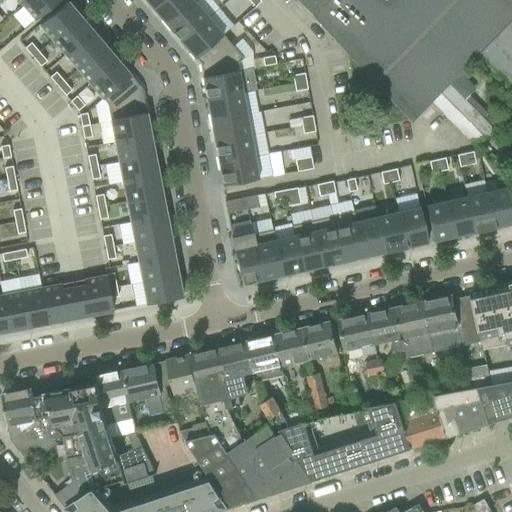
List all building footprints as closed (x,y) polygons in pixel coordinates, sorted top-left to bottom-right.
[(28,0),(25,4),(22,6),(35,21),(58,0),(28,0)] [(160,0),(143,0),(151,8),(160,0)] [(152,7),(151,8),(165,25),(195,0),(160,0),(156,4),(152,7)] [(210,0),(195,0),(165,25),(180,43),(208,19),(219,9),(210,0)] [(296,0),(311,17),(329,0),(296,0)] [(329,0),(311,17),(328,35),(370,0),(329,0)] [(511,0),(370,0),(328,35),(410,123),(430,103),(448,84),(462,70),(476,55),(511,17),(511,0)] [(39,25),(52,41),(53,39),(80,17),(66,1),(39,25)] [(80,17),(53,39),(52,41),(65,56),(67,54),(93,32),(81,19),(80,17)] [(511,17),(476,55),(511,92),(511,17)] [(194,60),(222,36),(208,19),(180,43),(194,60)] [(93,32),(67,54),(65,56),(78,71),(80,70),(88,63),(106,48),(94,33),(93,32)] [(199,65),(201,77),(237,71),(236,64),(242,59),(222,36),(194,60),(199,65)] [(24,48),(32,57),(38,52),(30,43),(24,48)] [(91,87),(93,85),(107,73),(119,63),(106,48),(88,63),(80,70),(78,71),(91,87)] [(32,57),(40,67),(46,61),(38,52),(32,57)] [(273,56),(262,58),(263,67),(275,64),(273,56)] [(104,102),(107,100),(127,83),(132,78),(119,63),(107,73),(93,85),(91,87),(104,102)] [(462,70),(448,84),(464,100),(475,89),(465,79),(468,76),(462,70)] [(241,92),(237,71),(201,77),(205,99),(241,92)] [(49,77),(57,87),(63,81),(55,72),(49,77)] [(304,74),(292,76),(293,84),(305,81),(304,74)] [(127,83),(107,100),(104,102),(106,105),(110,123),(146,116),(141,88),(132,78),(127,83)] [(57,87),(65,96),(71,90),(63,81),(57,87)] [(295,92),(306,89),(305,81),(293,84),(295,92)] [(448,84),(430,103),(475,147),(493,129),(464,100),(448,84)] [(241,92),(205,99),(209,121),(245,114),(241,92)] [(75,96),(70,101),(77,110),(83,105),(75,96)] [(210,120),(209,121),(213,142),(249,136),(264,133),(260,111),(245,114),(210,120)] [(86,113),(78,114),(81,127),(89,125),(86,113)] [(150,136),(146,116),(110,123),(114,143),(141,138),(150,136)] [(311,116),(299,118),(301,126),(313,124),(311,116)] [(302,134),(314,132),(313,124),(301,126),(302,134)] [(89,125),(81,127),(83,139),(91,137),(89,125)] [(249,136),(213,142),(217,164),(253,158),(268,155),(264,133),(249,136)] [(150,136),(141,138),(114,143),(118,163),(143,159),(154,156),(150,136)] [(0,148),(2,159),(10,157),(8,145),(0,146),(0,148)] [(474,164),(472,152),(464,154),(466,165),(467,165),(474,164)] [(466,165),(464,154),(456,156),(459,167),(467,165),(466,165)] [(86,156),(89,168),(97,166),(94,155),(86,156)] [(253,158),(217,164),(221,186),(257,179),(272,176),(268,155),(253,158)] [(154,156),(143,159),(118,163),(122,184),(146,179),(158,177),(158,176),(154,156)] [(310,157),(294,160),(296,172),(312,169),(310,157)] [(447,170),(444,158),(436,160),(439,171),(439,172),(447,170)] [(439,171),(436,160),(428,162),(431,173),(439,172),(439,171)] [(4,168),(6,180),(14,178),(12,166),(4,168)] [(89,168),(91,180),(99,178),(97,166),(89,168)] [(398,181),(395,169),(387,171),(390,182),(390,183),(398,181)] [(390,182),(387,171),(379,173),(382,184),(390,183),(390,182)] [(158,177),(146,179),(122,184),(126,204),(148,199),(162,197),(162,196),(158,177)] [(14,178),(6,180),(8,192),(16,190),(14,178)] [(356,190),(353,179),(345,180),(348,192),(356,190)] [(334,193),(332,181),(324,183),(326,195),(334,193)] [(318,197),(326,195),(324,183),(316,185),(318,197)] [(463,188),(465,197),(486,192),(484,184),(463,188)] [(303,187),(296,188),(299,204),(306,203),(303,187)] [(296,188),(284,190),(286,198),(287,206),(299,204),(296,188)] [(494,228),(511,223),(511,214),(506,188),(499,189),(486,192),(494,228)] [(284,190),(272,193),(274,200),(286,198),(284,190)] [(473,232),(494,228),(486,192),(466,197),(465,197),(473,232)] [(326,195),(329,206),(337,204),(334,193),(326,195)] [(97,208),(104,206),(102,195),(94,196),(97,208)] [(242,210),(258,207),(256,195),(240,199),(241,206),(242,210)] [(395,201),(398,212),(419,207),(416,196),(395,201)] [(162,197),(148,199),(126,204),(129,223),(130,224),(151,220),(166,217),(162,197)] [(453,237),(473,232),(465,197),(445,201),(453,237)] [(226,213),(242,210),(241,206),(240,199),(224,202),(226,213)] [(337,204),(329,206),(332,217),(333,217),(343,262),(363,257),(355,222),(353,212),(353,211),(351,201),(337,204)] [(425,206),(433,242),(453,237),(445,201),(425,206)] [(97,208),(99,220),(107,218),(104,206),(97,208)] [(310,210),(312,221),(332,217),(329,206),(310,210)] [(353,211),(355,222),(376,217),(374,206),(353,211)] [(419,207),(398,212),(405,248),(427,243),(419,207)] [(22,221),(20,209),(12,210),(14,222),(22,221)] [(312,221),(310,210),(289,215),(292,226),(312,221)] [(405,248),(398,212),(376,217),(384,252),(405,248)] [(129,223),(118,225),(121,245),(133,243),(134,244),(170,237),(166,217),(151,220),(130,224),(129,223)] [(343,262),(333,217),(332,217),(312,221),(322,266),(343,262)] [(384,252),(376,217),(355,222),(363,257),(384,252)] [(269,219),(248,224),(261,280),(281,275),(271,231),(269,219)] [(25,233),(22,221),(14,222),(17,234),(25,233)] [(247,221),(229,225),(231,237),(230,237),(241,285),(261,280),(248,224),(247,221)] [(322,266),(312,221),(292,226),(302,271),(322,266)] [(292,226),(271,231),(281,275),(281,276),(302,271),(292,226)] [(104,248),(112,247),(110,235),(102,236),(104,248)] [(174,257),(170,237),(134,244),(137,263),(137,264),(174,257)] [(104,248),(107,260),(115,258),(112,247),(104,248)] [(25,249),(13,252),(14,260),(26,257),(25,249)] [(1,254),(2,262),(14,260),(13,252),(1,254)] [(137,263),(125,265),(129,285),(130,285),(141,283),(141,285),(178,278),(174,257),(137,264),(137,263)] [(113,273),(105,275),(107,287),(113,285),(115,285),(113,273)] [(73,289),(79,318),(86,316),(112,311),(105,275),(83,280),(85,286),(79,287),(73,289)] [(130,285),(135,306),(145,304),(145,305),(180,298),(181,298),(178,278),(141,285),(141,283),(130,285)] [(472,296),(482,342),(484,350),(511,344),(511,282),(471,292),(472,296)] [(79,318),(73,289),(61,291),(60,284),(40,288),(45,311),(47,324),(67,320),(79,318)] [(115,285),(113,285),(107,287),(110,298),(118,297),(115,285)] [(21,292),(28,328),(47,324),(45,311),(40,288),(21,292)] [(2,295),(9,331),(28,328),(21,292),(2,295)] [(0,295),(0,333),(9,331),(2,295),(0,295)] [(425,301),(423,302),(434,352),(434,353),(482,342),(472,296),(452,300),(451,296),(425,301)] [(434,352),(423,302),(395,308),(407,359),(434,353),(434,352)] [(395,308),(368,314),(376,353),(377,352),(376,346),(390,343),(393,354),(405,352),(395,308)] [(368,314),(338,320),(343,340),(346,352),(361,349),(368,377),(384,374),(381,360),(378,361),(376,353),(368,314)] [(330,322),(303,329),(310,360),(339,354),(336,343),(330,322)] [(303,329),(275,335),(282,367),(310,360),(303,329)] [(275,335),(247,342),(253,373),(255,381),(256,382),(284,376),(282,367),(281,365),(275,335)] [(247,342),(213,350),(224,400),(225,399),(227,409),(241,405),(239,396),(248,394),(245,381),(244,375),(253,373),(247,342)] [(213,350),(190,355),(197,389),(198,389),(201,402),(201,405),(208,436),(211,435),(216,434),(228,454),(243,443),(227,409),(225,399),(224,400),(213,350)] [(166,361),(159,363),(166,387),(172,385),(174,394),(197,389),(190,355),(166,361)] [(153,364),(121,371),(127,402),(148,398),(152,415),(173,411),(166,387),(159,363),(153,364)] [(458,370),(463,391),(477,387),(491,385),(488,370),(487,364),(458,370)] [(511,366),(488,370),(491,385),(511,380),(511,366)] [(121,371),(95,377),(96,385),(105,426),(131,420),(127,402),(121,371)] [(325,390),(321,373),(308,376),(312,393),(325,390)] [(489,424),(511,416),(511,380),(491,385),(477,387),(489,424)] [(69,382),(63,383),(74,434),(105,426),(96,385),(71,390),(69,382)] [(45,395),(33,397),(38,419),(56,441),(62,436),(74,434),(73,433),(63,383),(43,387),(45,395)] [(445,433),(446,438),(489,424),(477,387),(463,391),(435,397),(433,397),(445,433)] [(32,389),(2,395),(11,440),(30,463),(57,443),(56,441),(38,419),(33,397),(32,389)] [(312,393),(316,410),(317,410),(329,407),(335,405),(333,397),(327,398),(325,390),(312,393)] [(393,395),(378,398),(379,404),(398,401),(393,395)] [(261,404),(270,418),(281,412),(272,397),(261,404)] [(395,403),(410,450),(446,438),(445,433),(433,397),(395,403)] [(273,423),(268,427),(272,433),(295,467),(300,463),(312,481),(410,450),(395,403),(369,408),(377,435),(315,455),(304,422),(278,431),(273,423)] [(297,413),(284,417),(289,426),(299,423),(297,413)] [(105,426),(74,434),(78,457),(86,454),(91,468),(84,470),(89,485),(91,486),(122,476),(116,457),(105,426)] [(193,427),(178,431),(185,442),(196,439),(193,427)] [(255,495),(258,499),(312,481),(300,463),(295,467),(272,433),(268,427),(243,443),(228,454),(255,495)] [(153,474),(146,454),(135,433),(128,434),(133,450),(116,457),(122,476),(124,480),(153,474)] [(228,454),(216,434),(196,439),(185,442),(187,445),(200,465),(210,481),(228,508),(258,499),(255,495),(228,454)] [(71,482),(54,495),(65,508),(91,487),(91,486),(89,485),(84,470),(91,468),(86,454),(78,457),(67,459),(71,482)] [(115,511),(112,511),(91,487),(65,508),(68,511),(216,511),(228,508),(210,481),(115,511)] [(491,511),(484,499),(474,505),(477,511),(491,511)]
